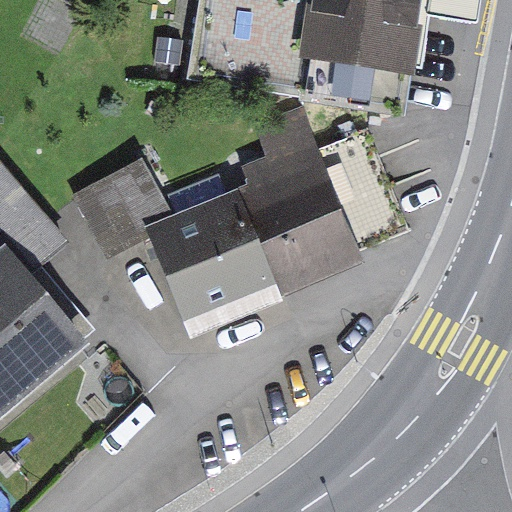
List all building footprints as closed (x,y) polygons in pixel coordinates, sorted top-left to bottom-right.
[(402,112),(420,0),(201,0),(189,76),(402,112)] [(254,192),(154,230),(189,322),(352,260),(298,120),(265,133),(275,160),(246,172),(254,192)] [(140,166),(80,196),(105,247),(165,217),(140,166)] [(0,255),(3,253),(21,274),(58,242),(0,176),(0,255)] [(3,253),(0,255),(0,415),(82,343),(21,274),(3,253)]
